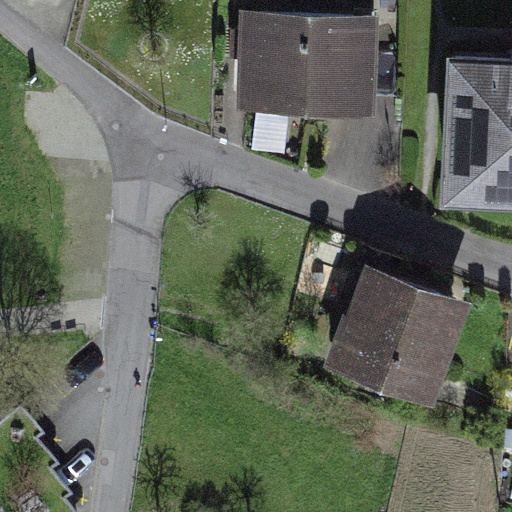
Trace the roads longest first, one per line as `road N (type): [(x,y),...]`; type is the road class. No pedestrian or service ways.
road 1 (residential): [(511,276),(156,148)]
road 2 (residential): [(156,148),(0,2)]
road 3 (residential): [(142,328),(156,148)]
